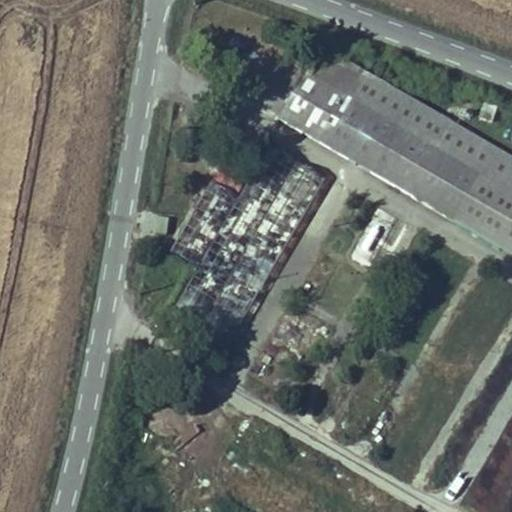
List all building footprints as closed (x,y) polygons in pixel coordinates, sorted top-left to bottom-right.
[(511,161),(328,51),(284,124),(511,259),(511,161)] [(250,105),(267,109),(270,94),(254,91),(250,105)] [(169,324),(225,357),(325,184),(269,151),(239,203),(199,271),(169,324)] [(199,271),(239,203),(210,187),(170,255),(199,271)] [(143,428),(167,437),(178,409),(154,400),(143,428)] [(265,434),(255,451),(274,462),(284,445),(265,434)] [(187,511),(346,511),(220,439),(180,508),(187,511)]
